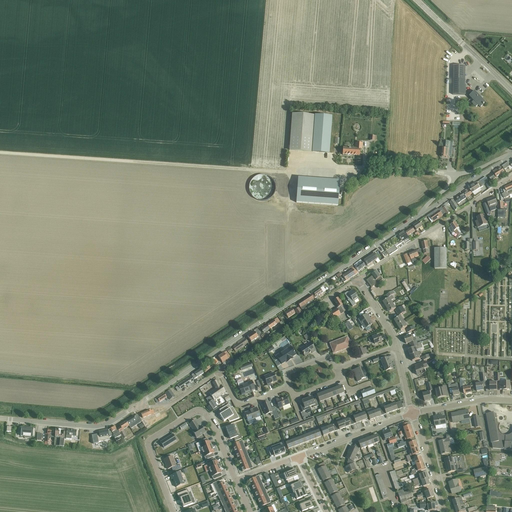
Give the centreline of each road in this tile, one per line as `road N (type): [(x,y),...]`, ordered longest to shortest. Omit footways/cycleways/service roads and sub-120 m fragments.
road 1 (residential): [(139,403),(422,213)]
road 2 (residential): [(174,511),(150,442),(186,416),(209,416),(236,480)]
road 3 (residential): [(511,175),(357,279)]
road 4 (residential): [(357,279),(218,372)]
road 5 (residential): [(139,403),(102,426),(10,419)]
road 6 (tertiary): [(511,91),(416,0)]
